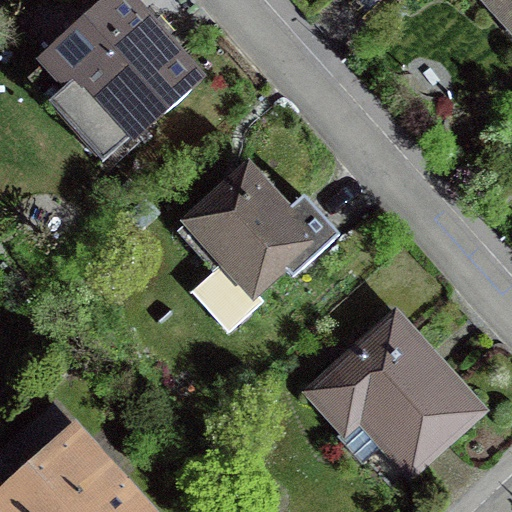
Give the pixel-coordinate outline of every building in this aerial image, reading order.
[(126,0),(113,0),(47,59),(69,83),(49,101),(102,161),(196,78),(126,0)] [(249,168),(179,231),(215,271),(192,292),(229,334),(263,304),(253,292),(282,267),(292,278),(340,235),(304,195),(287,211),(249,168)] [(399,318),(311,397),(395,490),(483,411),(399,318)] [(145,511),(54,409),(0,456),(0,510),(1,511),(145,511)] [(238,437),(214,446),(211,477),(234,489),(238,437)]
